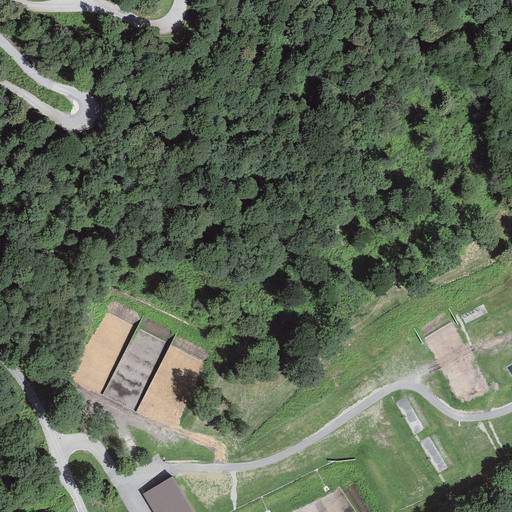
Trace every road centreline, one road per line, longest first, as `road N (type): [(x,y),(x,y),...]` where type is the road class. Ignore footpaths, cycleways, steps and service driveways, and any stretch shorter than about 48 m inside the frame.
road 1 (unclassified): [(0,94),(59,141),(78,138),(89,122),(79,100),(0,57)]
road 2 (unclassified): [(0,1),(71,47),(133,58),(166,39),(179,0)]
road 3 (unclassified): [(84,511),(34,392),(0,354)]
